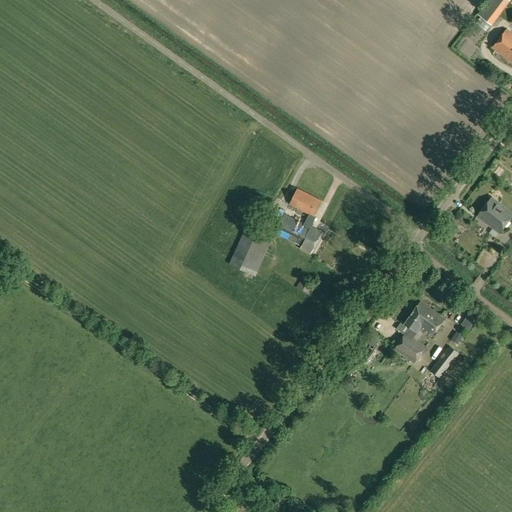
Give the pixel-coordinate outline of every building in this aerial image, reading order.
[(487,0),(477,13),(491,25),(510,0),(509,0),(487,0)] [(492,48),(511,62),(511,33),(506,29),(492,48)] [(300,248),(311,254),(322,232),(311,227),(316,217),(314,217),(322,201),(297,189),(289,204),(309,214),(304,224),(284,214),(274,232),(301,246),(300,248)] [(477,216),(499,233),(511,216),(511,212),(492,197),(477,216)] [(345,215),(351,219),(356,213),(350,208),(345,215)] [(229,264),(255,276),(270,244),(243,231),(229,264)] [(480,275),(476,287),(485,290),(490,278),(480,275)] [(296,288),(302,291),(307,281),(301,278),(296,288)] [(394,349),(414,363),(425,346),(413,338),(420,328),(432,336),(445,318),(420,301),(404,324),(410,328),(406,333),(394,349)] [(468,316),(461,326),(468,331),(475,321),(468,316)] [(378,341),(373,338),(369,343),(374,347),(378,341)] [(430,370),(440,378),(459,354),(449,346),(430,370)] [(362,363),(365,365),(375,352),(372,350),(362,363)] [(457,371),(468,357),(463,353),(452,367),(457,371)]
